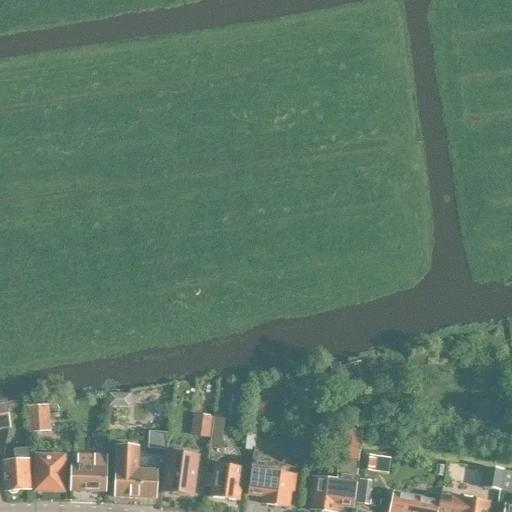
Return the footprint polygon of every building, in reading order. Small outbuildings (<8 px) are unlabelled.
[(130,405),(130,393),(110,393),(110,405),(130,405)] [(0,401),(0,430),(10,429),(6,401),(0,401)] [(49,430),(47,405),(27,406),(29,432),(49,430)] [(194,435),(209,437),(212,418),(197,415),(194,435)] [(209,437),(208,446),(220,447),(224,419),(212,418),(209,437)] [(336,480),(311,477),(309,494),(312,494),(309,511),(318,511),(335,511),(337,506),(353,508),(353,503),(357,479),(357,476),(356,476),(362,432),(342,430),(336,480)] [(166,448),(167,432),(155,431),(154,448),(166,448)] [(155,499),(156,470),(138,469),(139,447),(115,446),(114,498),(155,499)] [(29,490),(26,448),(13,449),(14,461),(1,462),(4,492),(29,490)] [(193,495),(198,455),(167,451),(162,491),(193,495)] [(105,492),(106,455),(93,454),(93,466),(70,465),(70,491),(105,492)] [(62,491),(63,457),(36,456),(35,490),(62,491)] [(374,457),(361,456),(359,469),(372,471),(374,457)] [(247,495),(263,497),(262,504),(288,507),(290,491),(293,492),(295,475),(268,471),(269,464),(252,461),(247,495)] [(238,501),(243,468),(214,464),(212,476),(207,475),(205,487),(211,487),(209,497),(238,501)] [(499,491),(502,471),(485,469),(484,479),(482,489),(499,491)] [(511,493),(511,477),(503,476),(501,492),(511,493)] [(357,479),(353,503),(367,505),(370,482),(357,479)] [(486,511),(488,502),(460,498),(460,499),(450,497),(450,493),(441,492),(441,496),(438,511),(486,511)] [(435,511),(439,496),(426,493),(425,499),(392,493),(388,511),(435,511)]
